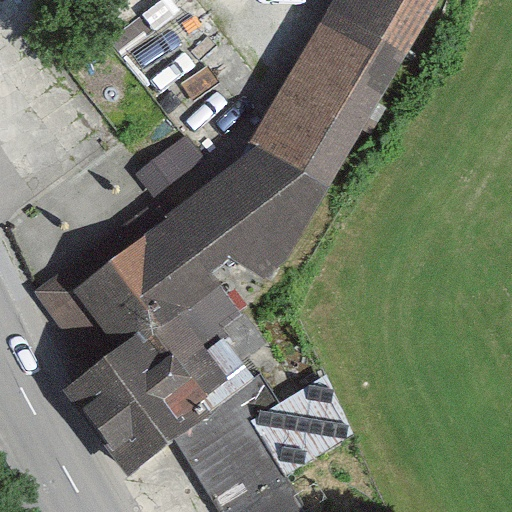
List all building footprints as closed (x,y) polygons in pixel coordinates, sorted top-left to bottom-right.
[(338,0),(334,9),(344,15),(390,41),(398,46),(425,0),(338,0)] [(240,166),(163,225),(199,272),(226,251),(257,269),(260,264),(266,268),(304,203),(296,198),(390,41),(344,15),(319,57),(320,58),(283,120),(252,172),(240,166)] [(133,126),(31,196),(65,244),(166,174),(133,126)] [(121,351),(67,392),(124,473),(175,435),(245,382),(242,377),(220,347),(224,344),(214,330),(232,316),(199,272),(163,225),(152,210),(113,240),(125,256),(73,295),(121,351)] [(245,382),(175,435),(222,511),(277,478),(275,475),(246,427),(274,410),(273,408),(253,374),(252,374),(245,382)] [(318,380),(273,408),(274,410),(246,427),(275,475),(342,434),(318,380)] [(222,511),(298,511),(277,478),(222,511)]
